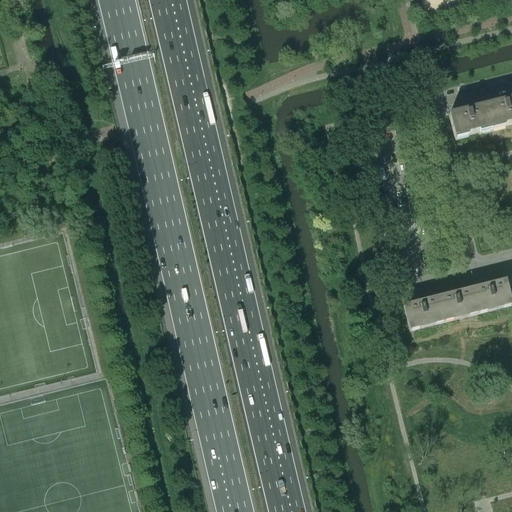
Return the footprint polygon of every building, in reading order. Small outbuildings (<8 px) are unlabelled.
[(511,100),(499,104),(485,107),(492,132),(492,130),(511,124),(511,100)] [(485,107),(471,111),(448,116),(455,141),(456,141),(455,139),(491,130),(491,132),(492,132),(485,107)] [(506,281),(497,284),(471,290),(477,315),(511,307),(511,304),(507,290),(508,290),(506,281)] [(471,290),(436,299),(443,324),(477,315),(471,290)] [(436,299),(428,301),(403,307),(409,332),(443,324),(436,299)]
